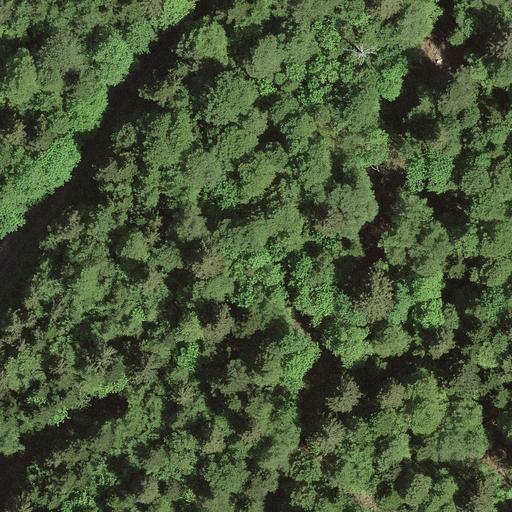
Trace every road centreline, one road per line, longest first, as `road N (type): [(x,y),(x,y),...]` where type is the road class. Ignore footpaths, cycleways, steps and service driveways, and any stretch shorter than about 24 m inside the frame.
road 1 (track): [(0,486),(76,417),(127,388),(511,281)]
road 2 (track): [(438,0),(382,214),(328,333),(291,511)]
road 3 (unclassified): [(0,266),(120,88),(197,0)]
road 4 (track): [(511,410),(425,511)]
